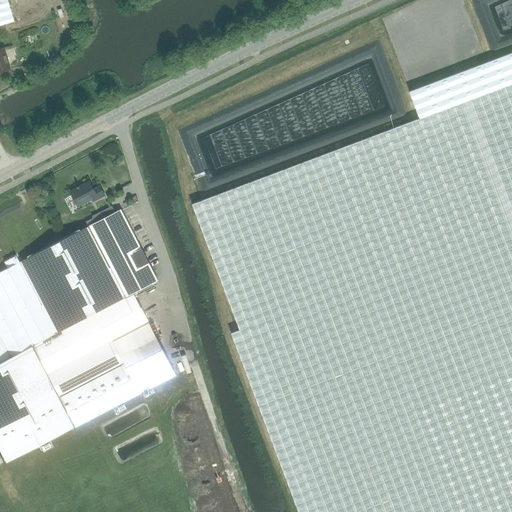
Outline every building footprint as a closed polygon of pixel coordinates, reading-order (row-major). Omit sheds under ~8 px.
[(0,0),(0,25),(13,21),(6,0),(0,0)] [(0,72),(11,69),(4,48),(0,49),(0,72)] [(511,511),(511,81),(191,203),(239,328),(230,331),(299,511),(511,511)] [(93,201),(105,195),(100,186),(94,189),(90,181),(70,192),(78,206),(91,199),(93,201)] [(100,214),(112,208),(109,203),(97,208),(100,214)] [(125,297),(132,294),(158,281),(121,209),(96,222),(94,218),(86,222),(125,297)] [(19,262),(57,333),(125,297),(86,222),(79,225),(82,230),(19,262)] [(57,333),(19,262),(16,256),(5,262),(8,268),(0,272),(0,362),(32,346),(57,333)] [(57,333),(32,346),(48,375),(112,341),(148,323),(132,294),(125,297),(57,333)] [(48,375),(59,397),(124,364),(112,341),(48,375)] [(59,397),(48,375),(32,346),(0,362),(0,448),(7,462),(75,427),(59,397)] [(201,363),(195,365),(200,382),(206,381),(201,363)] [(124,364),(59,397),(75,427),(140,393),(124,364)]
